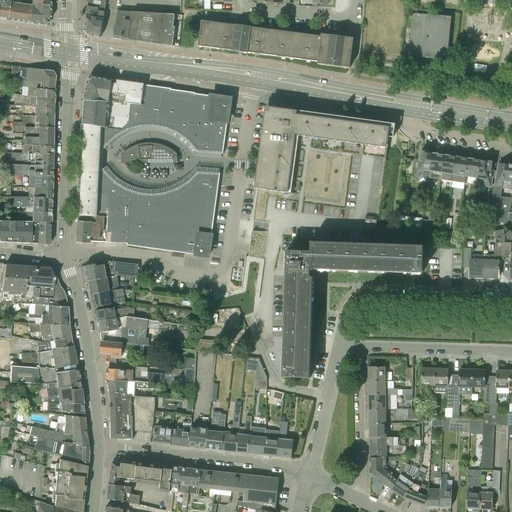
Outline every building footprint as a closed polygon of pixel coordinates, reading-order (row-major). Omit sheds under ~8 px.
[(0,0),(0,19),(7,21),(10,0),(0,0)] [(31,0),(10,0),(7,21),(18,22),(29,24),(32,4),(31,0)] [(106,12),(106,9),(107,0),(98,0),(97,11),(87,9),(86,17),(104,20),(105,12),(106,12)] [(49,21),(50,17),(50,5),(32,4),(29,24),(44,26),(49,21)] [(127,40),(163,45),(167,14),(118,11),(116,24),(115,24),(113,35),(121,36),(121,37),(122,37),(121,38),(128,39),(127,40)] [(409,56),(448,60),(452,17),(413,13),(409,56)] [(163,45),(173,47),(175,27),(173,27),(175,15),(167,14),(163,45)] [(100,38),(100,37),(102,25),(103,25),(104,20),(86,17),(84,31),(87,36),(100,38)] [(199,46),(318,62),(318,64),(350,68),(353,39),(322,35),(321,40),(201,25),(199,46)] [(38,89),(53,91),(55,76),(52,72),(27,68),(25,82),(39,84),(38,89)] [(153,127),(160,128),(164,129),(166,129),(172,131),(173,132),(178,134),(182,137),(183,138),(188,142),(193,147),(195,149),(197,152),(201,152),(203,153),(208,153),(222,154),(223,154),(227,127),(231,99),(228,99),(216,97),(195,94),(195,93),(171,90),(171,89),(159,87),(147,86),(144,105),(141,105),(144,85),(113,80),(92,78),(92,77),(88,80),(84,101),(85,101),(83,125),(82,125),(81,148),(93,148),(104,149),(107,146),(112,141),(113,140),(117,137),(123,133),(128,131),(134,129),(141,128),(147,127),(153,127)] [(21,96),(54,99),(54,91),(53,91),(38,89),(22,87),(21,96)] [(21,116),(53,117),(54,99),(21,96),(15,95),(14,105),(0,104),(0,109),(4,110),(4,111),(22,112),(21,116)] [(296,136),(387,148),(389,138),(394,138),(396,125),(266,107),(255,189),(288,193),(296,136)] [(21,127),(24,127),(53,128),(53,117),(21,116),(21,127)] [(23,146),(52,146),(53,137),(53,128),(24,127),(24,137),(23,146)] [(22,154),(52,155),(52,146),(23,146),(22,146),(22,154)] [(140,160),(144,160),(149,160),(151,160),(174,160),(174,155),(171,153),(168,151),(164,149),(161,148),(157,147),(153,146),(152,146),(151,146),(150,146),(149,146),(147,146),(146,146),(145,146),(144,146),(143,146),(141,147),(138,148),(134,149),(131,151),(127,153),(125,155),(125,160),(140,160)] [(423,171),(429,172),(432,154),(421,152),(419,160),(416,160),(414,176),(419,177),(419,172),(423,173),(423,171)] [(11,165),(52,166),(52,155),(22,154),(12,153),(11,165)] [(432,176),(441,177),(444,155),(432,154),(429,172),(428,178),(432,179),(432,176)] [(441,180),(453,182),(456,157),(444,155),(441,177),(441,180)] [(453,182),(465,184),(468,159),(456,157),(453,182)] [(468,178),(478,179),(480,160),(468,159),(465,184),(467,184),(468,178)] [(486,188),(491,188),(494,170),(491,170),(492,162),(480,160),(478,179),(477,185),(479,186),(478,191),(485,192),(486,188)] [(510,210),(511,199),(501,197),(502,189),(511,190),(511,165),(498,164),(493,197),(488,233),(507,229),(508,221),(510,210)] [(28,176),(52,176),(52,166),(11,165),(7,165),(7,175),(28,176)] [(177,189),(173,191),(169,192),(165,193),(161,194),(154,194),(152,195),(148,194),(143,194),(139,193),(136,192),(135,192),(131,191),(127,189),(121,186),(114,181),(107,174),(103,169),(80,168),(78,192),(77,216),(76,243),(90,244),(93,242),(113,243),(127,244),(127,245),(130,246),(156,250),(173,252),(185,254),(196,255),(209,257),(216,202),(220,174),(198,172),(197,173),(195,176),(193,177),(192,179),(189,182),(185,185),(181,187),(177,189)] [(28,188),(51,188),(52,176),(28,176),(28,188)] [(27,197),(51,198),(51,188),(28,188),(27,187),(27,197)] [(51,213),(51,198),(27,197),(9,197),(9,202),(9,207),(25,208),(25,212),(51,213)] [(38,222),(50,222),(51,213),(25,212),(25,217),(17,216),(17,217),(11,217),(11,218),(10,218),(10,222),(38,222)] [(364,228),(375,230),(377,220),(365,219),(364,228)] [(0,242),(8,243),(37,244),(38,222),(10,222),(0,221),(0,242)] [(50,245),(50,222),(38,222),(37,244),(38,244),(47,245),(50,245)] [(267,231),(252,229),(250,245),(249,257),(265,258),(267,231)] [(310,367),(312,306),(313,277),(310,277),(310,271),(314,271),(314,270),(422,274),(423,246),(314,242),(314,252),(286,251),(282,377),(310,378),(310,367)] [(499,258),(504,259),(505,243),(500,243),(497,243),(497,255),(485,255),(484,278),(499,278),(499,260),(499,258)] [(469,277),(484,278),(485,255),(484,255),(484,260),(478,260),(478,258),(471,258),(471,249),(464,248),(464,264),(470,264),(469,277)] [(119,276),(137,278),(139,265),(109,262),(108,264),(105,265),(96,266),(96,264),(85,266),(88,282),(89,282),(117,276),(119,276)] [(0,303),(31,305),(32,286),(25,285),(27,267),(4,265),(0,264),(0,303)] [(25,285),(32,286),(31,305),(34,305),(47,306),(67,307),(67,306),(65,306),(64,296),(58,296),(59,288),(57,288),(54,287),(53,277),(49,278),(50,269),(44,268),(34,267),(27,267),(25,285)] [(92,295),(122,290),(122,288),(119,288),(117,276),(89,282),(90,288),(91,295),(92,295)] [(95,308),(118,304),(125,303),(122,290),(92,295),(94,308),(95,308)] [(39,315),(68,317),(67,307),(47,306),(34,305),(34,314),(36,315),(39,315)] [(114,308),(96,311),(98,322),(126,317),(133,318),(134,312),(134,309),(127,308),(114,308)] [(40,324),(68,326),(68,317),(39,315),(36,315),(36,319),(41,319),(40,324)] [(102,341),(141,345),(149,346),(149,339),(146,338),(148,320),(146,320),(126,317),(98,322),(102,341)] [(52,341),(70,337),(68,326),(40,324),(28,324),(28,325),(30,334),(40,332),(41,337),(51,335),(52,341)] [(11,336),(10,337),(11,329),(1,329),(1,334),(5,334),(5,336),(6,336),(6,339),(11,339),(11,336)] [(54,350),(72,346),(70,337),(52,341),(52,342),(53,342),(54,350)] [(196,351),(203,351),(210,352),(217,353),(218,341),(211,341),(204,340),(197,339),(196,351)] [(103,361),(116,363),(117,359),(121,359),(129,360),(130,352),(135,352),(140,353),(141,345),(102,341),(101,354),(102,354),(101,362),(103,362),(103,361)] [(38,368),(54,369),(75,365),(72,346),(54,350),(37,353),(38,368)] [(38,368),(37,353),(21,353),(21,367),(38,368)] [(257,371),(257,369),(258,359),(247,357),(245,370),(257,371)] [(184,369),(195,370),(196,359),(185,358),(184,369)] [(54,369),(38,368),(21,367),(10,367),(9,382),(46,385),(47,385),(56,384),(55,373),(54,369)] [(369,382),(385,382),(385,368),(369,368),(369,382)] [(107,380),(128,382),(148,383),(148,372),(142,371),(134,371),(125,370),(107,369),(107,380)] [(166,384),(194,386),(195,370),(184,369),(184,371),(171,370),(170,374),(167,373),(148,372),(148,383),(166,384)] [(267,382),(267,378),(263,369),(257,369),(257,371),(256,381),(267,382)] [(422,386),(435,386),(435,369),(422,369),(422,386)] [(446,409),(452,409),(453,376),(448,375),(448,370),(435,369),(435,386),(435,392),(446,393),(446,409)] [(70,391),(81,390),(81,389),(80,389),(78,370),(55,373),(56,384),(57,388),(70,386),(70,391)] [(453,376),(452,409),(452,420),(459,419),(459,403),(460,403),(460,395),(472,395),(472,388),(472,370),(460,370),(459,376),(453,376)] [(484,403),(490,403),(491,377),(485,377),(485,371),(472,370),(472,388),(483,388),(483,391),(484,391),(484,403)] [(498,389),(509,389),(510,372),(497,371),(497,377),(491,377),(490,403),(496,404),(497,391),(498,391),(498,389)] [(0,380),(0,389),(7,390),(8,382),(0,380)] [(127,397),(127,395),(128,382),(107,380),(107,383),(108,383),(110,393),(110,396),(127,397)] [(255,389),(266,390),(267,382),(256,381),(255,389)] [(398,389),(385,389),(385,382),(369,382),(369,396),(390,396),(398,396),(398,389)] [(47,402),(82,404),(83,404),(83,403),(82,403),(81,390),(70,391),(70,386),(57,388),(56,384),(47,385),(48,389),(46,389),(46,392),(47,399),(47,402)] [(152,433),(154,417),(154,412),(156,398),(132,395),(127,395),(127,397),(110,396),(110,408),(111,423),(116,423),(116,440),(133,439),(133,431),(152,433)] [(369,410),(386,410),(391,410),(390,396),(369,396),(369,410)] [(82,404),(47,402),(47,411),(55,411),(55,412),(73,414),(73,417),(84,418),(82,404)] [(236,452),(238,434),(241,407),(235,406),(233,425),(228,425),(227,431),(224,431),(223,451),(236,452)] [(408,419),(420,419),(412,409),(408,409),(408,419)] [(370,424),(386,424),(386,410),(369,410),(370,424)] [(206,449),(223,451),(224,431),(226,415),(221,414),(221,412),(213,411),(211,424),(219,425),(218,432),(208,431),(206,449)] [(483,425),(495,426),(501,426),(502,413),(483,413),(483,419),(483,425)] [(55,432),(86,438),(84,418),(73,417),(64,416),(64,417),(58,417),(56,424),(55,432)] [(236,452),(249,453),(251,427),(252,421),(252,416),(246,416),(244,435),(238,434),(236,452)] [(459,419),(452,420),(449,420),(449,432),(470,432),(470,429),(470,419),(459,419)] [(470,419),(470,429),(483,429),(483,425),(483,419),(470,419)] [(291,458),(293,440),(286,439),(288,422),(281,421),(281,422),(280,429),(279,436),(279,438),(277,456),(291,458)] [(179,446),(189,447),(191,424),(183,423),(183,428),(178,427),(178,429),(173,428),(171,445),(179,446)] [(370,438),(386,438),(386,424),(370,424),(370,438)] [(154,443),(171,445),(173,428),(155,426),(154,443)] [(79,448),(88,447),(86,438),(55,432),(48,431),(31,427),(29,435),(47,440),(71,444),(78,444),(79,448)] [(265,437),(266,429),(251,427),(249,453),(263,455),(265,437)] [(0,439),(7,441),(8,429),(2,428),(0,439)] [(195,448),(206,449),(208,431),(197,430),(195,448)] [(277,456),(279,438),(275,438),(265,437),(263,455),(277,456)] [(370,446),(387,446),(393,446),(406,446),(406,437),(386,438),(370,438),(370,446)] [(58,465),(87,468),(88,464),(88,451),(88,447),(79,448),(78,444),(71,444),(71,449),(66,449),(66,450),(37,441),(34,449),(59,456),(59,460),(58,465)] [(370,458),(391,457),(391,453),(387,453),(387,446),(370,446),(370,458)] [(406,454),(406,446),(393,446),(393,454),(406,454)] [(371,473),(381,481),(396,458),(396,457),(391,457),(370,458),(370,472),(371,473)] [(391,490),(404,498),(416,476),(408,472),(411,466),(414,459),(409,457),(401,475),(391,490)] [(391,490),(401,475),(395,471),(396,466),(396,458),(381,481),(391,490)] [(121,482),(121,478),(123,461),(122,461),(122,464),(112,462),(110,480),(121,482)] [(135,483),(155,485),(157,465),(123,461),(121,478),(135,479),(135,483)] [(79,511),(81,511),(85,488),(87,468),(58,465),(54,464),(53,477),(51,476),(50,490),(52,490),(50,503),(54,504),(54,506),(79,511)] [(159,492),(168,493),(171,467),(157,465),(155,485),(160,486),(159,492)] [(174,492),(178,492),(180,468),(171,467),(168,493),(166,511),(172,511),(174,492)] [(188,505),(189,487),(192,469),(181,467),(180,468),(178,492),(183,493),(182,505),(188,505)] [(199,488),(200,488),(202,470),(192,469),(189,487),(199,488)] [(200,488),(210,489),(212,471),(202,470),(200,488)] [(210,489),(221,490),(223,472),(212,471),(210,489)] [(427,507),(439,507),(441,474),(441,472),(434,471),(434,474),(433,474),(433,485),(429,485),(428,486),(427,507)] [(466,509),(479,509),(481,487),(481,485),(481,477),(474,477),(473,477),(473,472),(468,471),(468,477),(467,477),(466,509)] [(221,490),(232,491),(234,473),(223,472),(221,490)] [(404,498),(427,507),(428,486),(422,484),(425,475),(418,472),(416,476),(404,498)] [(239,488),(277,492),(279,478),(241,474),(239,488)] [(439,507),(451,508),(452,490),(446,489),(447,475),(441,474),(439,507)] [(129,503),(131,494),(132,487),(120,486),(121,482),(110,480),(107,500),(122,502),(124,503),(124,502),(129,503)] [(493,493),(488,493),(488,487),(481,487),(479,509),(493,510),(493,493)] [(259,505),(275,508),(277,492),(239,488),(239,492),(244,492),(243,501),(259,505)] [(131,494),(129,503),(139,504),(141,496),(131,494)] [(236,506),(252,510),(258,511),(258,510),(259,505),(243,501),(237,501),(236,506)] [(76,511),(74,511),(63,510),(52,506),(52,507),(38,502),(36,511),(76,511)]
